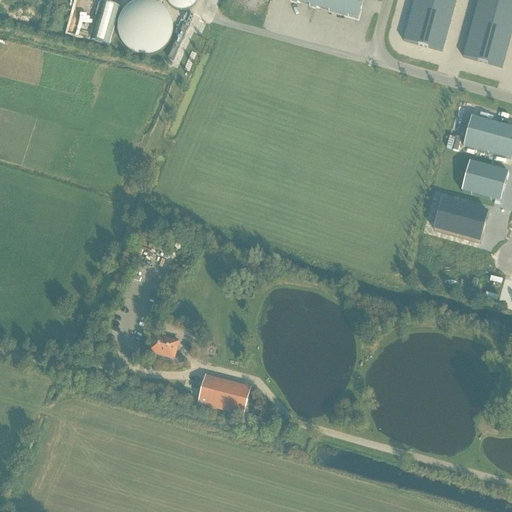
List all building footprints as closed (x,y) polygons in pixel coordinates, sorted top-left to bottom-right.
[(363,0),(285,0),(358,20),(363,0)] [(415,0),(404,42),(443,52),(457,0),(415,0)] [(511,0),(482,0),(466,60),(505,71),(511,44),(511,0)] [(121,10),(105,5),(94,42),(110,47),(121,10)] [(464,147),(511,160),(511,128),(472,118),(464,147)] [(509,174),(470,163),(462,193),(501,203),(509,174)] [(443,202),(435,232),(480,244),(488,214),(443,202)] [(143,236),(142,248),(150,249),(152,238),(143,236)] [(174,359),(178,344),(154,337),(150,352),(174,359)] [(250,391),(206,380),(199,404),(244,415),(250,391)]
